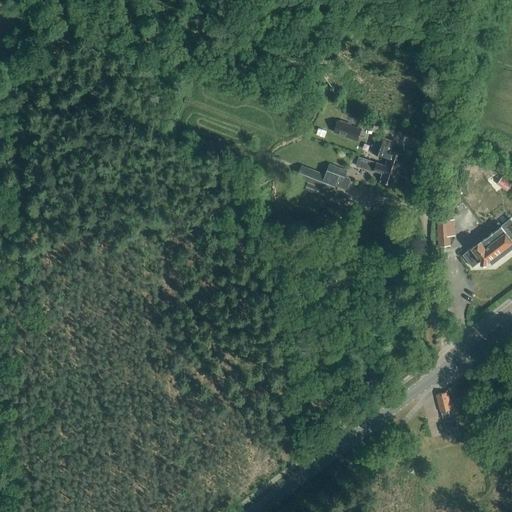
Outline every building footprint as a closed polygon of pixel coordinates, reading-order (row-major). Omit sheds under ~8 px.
[(357,141),(361,129),(337,120),(333,132),(357,141)] [(387,162),(385,166),(398,170),(403,155),(392,151),(395,141),(381,136),(380,138),(376,137),(371,152),(388,158),(387,162)] [(398,170),(385,166),(359,157),(356,166),(375,173),(375,171),(382,173),(380,181),(389,184),(388,186),(394,188),(397,178),(396,178),(398,170)] [(345,176),(347,171),(329,164),(325,175),(301,165),(296,177),(308,182),(304,190),(317,195),(320,187),(333,192),(335,186),(344,189),(346,189),(348,187),(350,182),(350,180),(348,178),(345,176)] [(511,179),(505,175),(499,183),(510,190),(511,187),(511,179)] [(511,221),(510,219),(501,226),(498,223),(478,239),(479,240),(473,244),(474,246),(463,255),(472,267),(481,260),(481,263),(486,263),(486,261),(488,260),(492,264),(511,248),(511,221)] [(439,246),(450,246),(448,221),(437,221),(439,246)] [(449,402),(447,393),(437,395),(441,412),(442,412),(443,416),(448,415),(447,410),(454,408),(452,401),(449,402)] [(457,433),(453,417),(443,419),(447,435),(457,433)]
